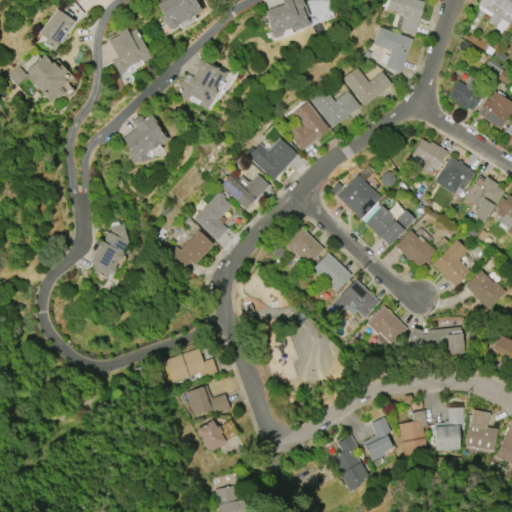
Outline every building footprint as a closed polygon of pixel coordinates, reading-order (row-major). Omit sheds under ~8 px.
[(63,10),(81,0),(94,15),(61,52),(43,40),(63,10)] [(165,2),(168,0),(204,0),(212,12),(179,31),(165,2)] [(273,38),(264,11),(282,5),(280,1),(283,0),(301,0),(308,17),(306,17),(309,26),(292,32),(291,29),(290,30),(289,29),(283,31),(284,34),(273,38)] [(388,0),(417,0),(424,2),(419,18),(414,35),(399,30),(403,18),(400,17),(401,14),(385,9),(388,0)] [(508,0),(511,2),(511,17),(508,24),(499,19),(494,27),(487,22),(492,14),(477,4),(479,0),(508,0)] [(113,39),(137,27),(155,59),(125,79),(115,64),(125,58),(113,39)] [(378,27),(411,40),(399,73),(384,68),(389,54),(378,50),(379,47),(372,44),(378,27)] [(48,55),(29,73),(23,68),(12,78),(22,87),(32,79),(53,102),(76,82),(48,55)] [(227,73),(222,82),(219,81),(214,89),(216,94),(206,110),(197,105),(199,101),(191,97),(181,99),(177,83),(183,81),(186,83),(189,76),(191,78),(196,69),(194,68),(199,60),(209,65),(210,63),(227,73)] [(390,85),(364,106),(342,79),(356,68),(368,82),(380,72),(390,85)] [(447,97),(457,81),(464,85),(469,77),(478,82),(472,91),(480,96),(471,110),(466,107),(464,110),(453,103),(454,101),(447,97)] [(359,107),(331,128),(309,100),(324,89),(333,101),(346,91),(359,107)] [(491,90),(511,103),(511,109),(499,129),(492,125),(491,127),(488,124),(489,122),(476,114),(491,90)] [(306,102),(328,130),(300,151),(285,132),(298,123),(302,128),(303,127),(292,113),(306,102)] [(151,157),(152,160),(130,163),(129,153),(130,152),(121,139),(135,128),(130,122),(139,115),(142,119),(150,113),(158,123),(156,125),(167,140),(159,146),(158,145),(149,151),(150,157),(151,157)] [(296,155),(272,180),(247,157),(259,144),(266,151),(278,138),(296,155)] [(430,142),(446,152),(435,170),(429,167),(425,174),(416,168),(420,161),(411,155),(420,140),(428,144),(430,142)] [(464,188),(459,185),(453,194),(433,182),(439,171),(440,172),(449,157),(457,162),(458,160),(462,162),(461,164),(468,169),(468,170),(473,173),(464,188)] [(268,186),(244,210),(219,186),(230,174),(241,184),(247,184),(256,174),(268,186)] [(335,197),(356,175),(380,198),(359,220),(335,197)] [(502,192),(482,222),(471,214),(476,208),(468,202),(466,204),(461,201),(478,176),(483,180),(485,177),(496,185),(495,187),(502,192)] [(215,241),(192,219),(217,193),(218,194),(220,193),(224,197),(223,199),(230,206),(217,220),(226,229),(215,241)] [(511,236),(505,232),(508,229),(497,221),(499,218),(496,215),(495,212),(498,208),(495,206),(501,198),(504,200),(507,195),(511,198),(511,236)] [(364,224),(380,206),(392,217),(390,219),(393,222),(404,210),(414,219),(388,247),(364,224)] [(105,280),(93,273),(96,266),(89,262),(95,251),(94,250),(100,240),(102,241),(109,228),(122,224),(127,242),(121,252),(123,254),(118,263),(117,263),(114,267),(115,268),(111,276),(108,275),(105,280)] [(322,250),(306,266),(292,253),(291,254),(282,245),(299,227),(322,250)] [(180,250),(197,231),(212,244),(193,265),(190,262),(185,268),(169,253),(176,246),(180,250)] [(417,270),(394,247),(409,231),(421,242),(423,241),(434,252),(429,257),(431,260),(427,265),(424,263),(417,270)] [(454,287),(430,266),(454,240),(466,250),(457,260),(469,271),(454,287)] [(350,275),(334,292),(321,279),(319,281),(309,271),(326,253),(350,275)] [(505,293),(487,310),(463,287),(479,271),(491,283),(493,281),(505,293)] [(325,311),(354,280),(378,302),(362,318),(355,312),(351,316),(343,308),(333,318),(325,311)] [(365,324),(382,306),(406,329),(391,345),(378,333),(376,335),(365,324)] [(421,335),(425,334),(425,331),(459,327),(460,333),(461,333),(464,354),(448,356),(446,344),(418,347),(417,349),(407,346),(411,328),(422,331),(421,335)] [(511,359),(511,342),(498,335),(491,350),(511,359)] [(164,360),(197,349),(202,362),(211,358),(216,373),(200,378),(199,373),(172,382),(164,360)] [(184,393),(205,385),(211,399),(223,394),(229,409),(214,415),(212,409),(193,416),(184,393)] [(447,409),(462,408),(463,424),(457,424),(458,450),(451,451),(451,452),(443,452),(443,451),(434,451),(433,423),(442,423),(442,421),(447,421),(447,409)] [(404,460),(397,424),(412,422),(410,413),(423,411),(425,426),(422,426),(427,456),(404,460)] [(465,447),(471,411),(487,413),(485,427),(497,430),(493,452),(465,447)] [(384,451),(385,455),(371,462),(362,443),(375,436),(368,424),(383,417),(390,433),(385,435),(392,448),(384,451)] [(210,452),(195,431),(211,420),(215,427),(217,426),(221,432),(219,434),(225,442),(210,452)] [(511,465),(494,457),(509,424),(511,425),(511,465)] [(350,492),(329,459),(341,452),(335,444),(349,435),(358,449),(353,452),(368,477),(362,480),(363,481),(359,484),(360,486),(350,492)] [(218,511),(214,490),(232,486),(235,501),(243,500),(245,511),(218,511)]
